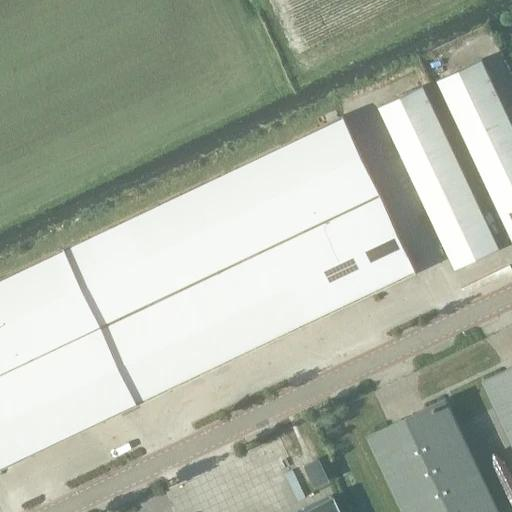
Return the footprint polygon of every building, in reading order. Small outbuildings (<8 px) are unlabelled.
[(511,122),(482,59),(437,80),(511,239),(511,122)] [(423,85),(379,106),(456,269),(500,248),(423,85)] [(345,115),(282,145),(0,278),(0,470),(140,405),(415,274),(380,199),(383,198),(345,115)] [(511,366),(484,380),(511,439),(511,366)] [(500,511),(446,398),(368,435),(404,511),(500,511)] [(313,488),(329,481),(317,459),(302,466),(313,488)] [(339,511),(332,495),(296,511),(339,511)]
